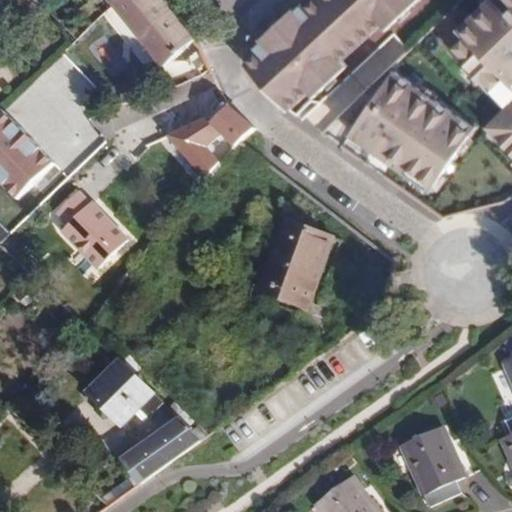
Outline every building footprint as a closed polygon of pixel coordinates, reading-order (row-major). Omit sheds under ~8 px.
[(0,0),(0,8),(8,0),(0,0)] [(198,40),(163,0),(123,0),(117,6),(168,65),(198,40)] [(314,0),(307,8),(303,4),(296,11),(294,9),(262,39),(263,41),(256,48),(259,51),(246,64),(289,110),(310,91),(315,96),(318,93),(347,66),(342,61),(382,22),(388,28),(418,0),(314,0)] [(511,0),(491,0),(461,28),(468,36),(453,50),(509,108),(491,124),(508,142),(506,144),(511,150),(511,0)] [(354,133),(433,188),(477,125),(392,67),(342,114),(360,124),(354,133)] [(227,139),(234,148),(258,130),(231,104),(208,117),(165,136),(209,180),(223,164),(212,148),(227,139)] [(56,164),(4,111),(0,115),(0,179),(19,200),(56,164)] [(92,205),(80,193),(59,213),(71,225),(64,232),(100,270),(130,241),(94,203),(92,205)] [(0,241),(2,243),(12,232),(0,220),(0,241)] [(335,239),(288,221),(261,291),(309,309),(335,239)] [(511,361),(502,366),(511,388),(511,361)] [(154,395),(123,364),(94,394),(104,403),(102,410),(108,416),(115,414),(125,424),(142,407),(154,395)] [(164,404),(154,395),(142,407),(151,416),(164,404)] [(203,442),(182,421),(125,460),(143,485),(203,442)] [(461,481),(439,431),(398,449),(425,511),(456,497),(452,485),(461,481)] [(511,436),(498,443),(511,472),(511,436)] [(370,511),(347,481),(312,508),(315,511),(370,511)]
